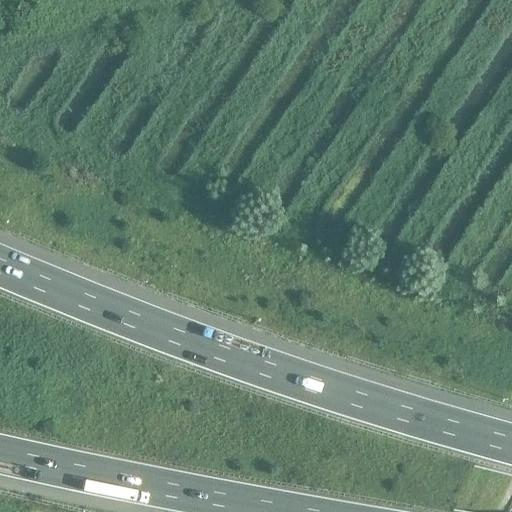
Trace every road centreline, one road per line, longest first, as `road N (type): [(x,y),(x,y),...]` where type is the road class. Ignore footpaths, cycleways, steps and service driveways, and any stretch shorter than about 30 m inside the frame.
road 1 (motorway): [(511,445),(157,330),(0,262)]
road 2 (motorway): [(0,456),(276,511)]
